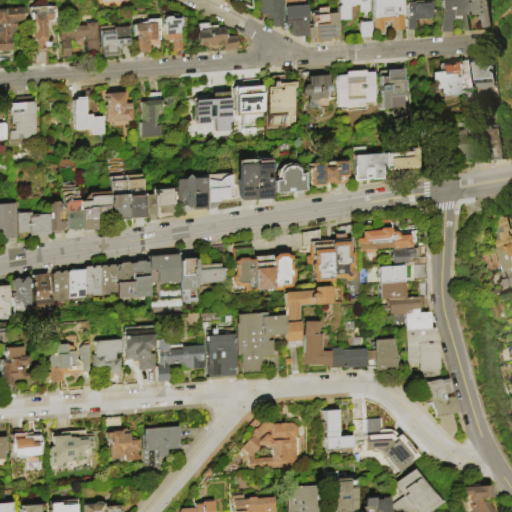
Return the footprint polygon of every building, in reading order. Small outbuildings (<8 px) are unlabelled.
[(230,0),(248,0),(249,9),(230,0)] [(280,0),(282,26),(271,27),(271,19),(265,19),(265,15),(259,16),(259,13),(257,13),(256,0),(280,0)] [(307,36),(292,37),(292,36),(289,36),(288,31),(287,31),(284,31),(284,26),(282,26),(282,25),(281,6),(283,6),(282,0),(302,0),(303,5),(305,5),(307,36)] [(369,0),(370,12),(358,13),(358,5),(353,6),(353,7),(350,7),(350,20),(340,21),(338,21),(338,7),(340,6),(339,3),(337,3),(336,0),(369,0)] [(401,0),(403,30),(390,31),(390,22),(382,22),(383,32),(372,32),(370,0),(401,0)] [(465,0),(466,25),(457,26),(457,22),(448,23),(449,32),(438,33),(437,11),(438,11),(438,0),(465,0)] [(475,16),(476,31),(469,32),(468,16),(473,16),(472,4),(473,4),(473,0),(497,0),(499,27),(490,28),(490,15),(481,15),(481,16),(478,16),(475,16)] [(404,3),(411,2),(411,4),(412,4),(429,3),(430,19),(413,20),(414,30),(406,30),(404,3)] [(307,28),(310,28),(310,25),(312,25),(311,16),(317,15),(317,9),(326,8),(327,14),(335,13),(335,23),(337,23),(338,38),(328,38),(328,41),(315,42),(315,39),(307,39),(307,28)] [(0,51),(0,9),(21,9),(22,22),(12,22),(13,35),(9,36),(10,51),(0,51)] [(33,65),(30,15),(31,15),(31,10),(50,9),(51,22),(44,22),(46,64),(33,65)] [(147,52),(144,52),(144,53),(132,54),(132,43),(131,43),(131,26),(129,26),(128,15),(143,15),(144,20),(155,20),(156,40),(147,40),(147,52)] [(160,41),(160,34),(158,34),(157,29),(159,28),(159,27),(158,27),(158,24),(159,24),(159,20),(159,18),(161,17),(167,17),(167,19),(168,19),(176,19),(177,27),(175,27),(175,34),(176,34),(176,38),(177,38),(178,49),(177,49),(177,51),(170,51),(170,50),(169,50),(169,43),(168,43),(166,42),(166,40),(160,41)] [(59,27),(83,26),(83,24),(84,23),(84,22),(93,21),(93,23),(94,23),(96,57),(84,57),(83,38),(68,39),(70,60),(61,60),(59,27)] [(358,23),(370,22),(371,37),(359,38),(358,23)] [(196,46),(196,31),(195,31),(195,24),(206,24),(206,26),(214,26),(215,29),(221,28),(221,30),(225,30),(226,31),(226,34),(225,35),(225,37),(235,37),(236,50),(222,51),(222,45),(196,46)] [(98,47),(98,31),(97,31),(97,27),(115,26),(115,27),(125,27),(126,46),(119,47),(119,51),(116,51),(116,57),(100,57),(100,47),(98,47)] [(477,88),(470,88),(469,87),(466,89),(461,89),(459,87),(459,83),(463,82),(463,81),(463,80),(462,80),(462,74),(457,75),(456,63),(458,62),(463,61),(467,64),(469,61),(475,60),(477,88)] [(478,62),(496,61),(498,62),(499,66),(495,70),(499,73),(500,87),(493,87),(493,89),(485,95),(481,94),(480,79),(479,79),(478,62)] [(453,64),(455,93),(439,94),(437,94),(436,88),(432,88),(431,82),(428,82),(427,72),(437,71),(437,69),(435,69),(434,63),(443,63),(443,64),(446,64),(446,62),(451,62),(451,64),(453,64)] [(299,70),(307,70),(307,73),(311,73),(311,77),(329,76),(329,84),(332,84),(332,92),(330,92),(330,98),(319,99),(319,107),(310,108),(310,101),(309,101),(309,97),(305,97),(302,94),(302,89),(303,88),(300,88),(299,70)] [(380,72),(402,70),(403,79),(406,79),(407,91),(399,92),(400,96),(390,97),(390,98),(381,99),(380,85),(379,86),(378,82),(380,82),(380,72)] [(377,102),(358,103),(357,92),(348,93),(349,106),(345,106),(345,111),(337,111),(337,106),(338,106),(336,78),(347,77),(349,76),(349,75),(365,74),(365,75),(370,74),(371,78),(375,77),(377,102)] [(296,126),(288,127),(288,128),(270,129),(268,96),(270,95),(270,90),(272,90),(272,79),(278,79),(279,91),(282,91),(281,86),(293,86),(296,126)] [(236,82),(250,81),(250,85),(259,85),(259,90),(261,90),(261,94),(259,94),(260,106),(246,106),(246,108),(237,109),(236,82)] [(231,110),(216,111),(216,108),(207,108),(207,102),(201,102),(200,86),(209,86),(209,84),(229,82),(229,86),(232,86),(232,93),(230,93),(231,110)] [(105,105),(106,105),(105,94),(124,93),(125,104),(131,104),(131,108),(132,108),(133,122),(106,123),(105,105)] [(140,103),(149,102),(148,94),(160,93),(160,101),(161,101),(161,105),(162,105),(163,108),(161,108),(162,111),(157,112),(158,126),(160,126),(161,137),(141,139),(140,123),(142,123),(140,103)] [(224,97),(207,99),(207,96),(189,98),(193,135),(228,131),(224,97)] [(37,138),(10,140),(10,132),(11,132),(11,124),(12,124),(11,116),(9,116),(9,104),(17,104),(17,98),(33,97),(34,108),(38,108),(38,113),(35,113),(37,138)] [(75,131),(73,101),(85,100),(86,115),(93,114),(93,118),(103,117),(104,135),(92,136),(91,130),(75,131)] [(451,171),(450,161),(452,161),(450,134),(453,134),(453,131),(460,130),(460,125),(474,124),(477,167),(451,171)] [(490,129),(504,128),(506,159),(492,160),(490,129)] [(353,181),(352,167),(353,167),(352,161),(350,161),(350,154),(353,154),(353,149),(365,148),(365,154),(366,154),(367,155),(379,154),(380,167),(381,167),(382,179),(370,180),(370,179),(364,180),(365,180),(353,181)] [(383,154),(410,152),(410,149),(414,149),(416,168),(385,170),(383,154)] [(478,154),(490,153),(490,164),(479,166),(478,154)] [(255,165),(256,165),(256,160),(270,159),(272,200),(257,201),(255,165)] [(257,201),(240,202),(237,162),(253,161),(254,166),(255,165),(257,201)] [(308,164),(322,163),(322,168),(331,168),(330,162),(345,161),(346,184),(332,185),(332,182),(331,182),(331,184),(325,184),(325,183),(324,183),(324,186),(310,187),(308,164)] [(274,195),(273,179),(275,179),(275,176),(276,171),(280,167),(287,164),(293,165),(299,170),(300,174),(303,174),(304,192),(274,195)] [(208,203),(206,176),(231,174),(231,176),(232,176),(234,199),(219,200),(220,203),(208,203)] [(145,219),(128,220),(125,176),(142,175),(145,219)] [(128,220),(113,221),(111,202),(110,192),(109,178),(125,176),(128,220)] [(208,209),(193,211),(192,207),(190,210),(186,207),(177,208),(175,181),(176,181),(176,179),(185,178),(187,176),(189,178),(204,177),(204,179),(206,179),(208,209)] [(79,202),(79,211),(81,229),(78,229),(78,230),(69,231),(69,230),(65,230),(64,222),(62,190),(63,190),(63,186),(76,186),(76,189),(78,189),(79,202)] [(144,196),(152,195),(151,188),(172,187),(173,188),(174,196),(173,196),(174,214),(161,215),(160,209),(159,210),(158,207),(156,207),(157,215),(146,216),(144,196)] [(110,207),(108,207),(109,220),(96,221),(97,231),(82,232),(81,211),(79,211),(79,202),(80,202),(88,194),(110,192),(111,202),(110,202),(110,207)] [(65,230),(65,232),(59,232),(57,234),(52,234),(51,233),(49,233),(48,215),(47,205),(50,205),(49,203),(56,202),(60,206),(60,210),(56,214),(57,222),(64,222),(65,230)] [(16,238),(2,239),(2,230),(0,230),(0,203),(14,203),(16,238)] [(49,233),(49,235),(28,237),(28,233),(17,234),(15,214),(28,213),(29,218),(35,218),(35,216),(48,215),(49,233)] [(511,245),(500,249),(498,244),(505,219),(511,218),(511,221),(511,245)] [(357,255),(356,240),(361,239),(361,232),(378,231),(378,230),(378,220),(388,220),(388,221),(392,221),(392,229),(393,230),(395,230),(397,231),(398,232),(399,234),(415,233),(416,247),(409,247),(409,249),(391,250),(391,249),(374,250),(374,254),(357,255)] [(330,242),(334,241),(333,234),(338,233),(338,228),(351,225),(353,251),(351,251),(351,254),(352,253),(353,268),(349,268),(349,270),(353,273),(354,277),(350,282),(345,282),(342,279),(333,280),(330,242)] [(333,280),(333,283),(314,284),(313,275),(310,273),(310,267),(306,267),(306,257),(308,256),(307,248),(304,248),(302,233),(319,231),(320,242),(330,242),(333,280)] [(252,243),(253,257),(255,292),(245,293),(244,287),(235,288),(235,285),(232,284),(232,277),(234,275),(232,249),(233,249),(233,245),(252,243)] [(511,270),(505,272),(502,273),(499,262),(500,262),(496,250),(500,249),(511,245),(511,270)] [(390,251),(416,249),(417,258),(425,257),(426,265),(414,265),(403,266),(391,267),(390,251)] [(148,257),(179,254),(181,282),(180,282),(180,283),(158,285),(158,273),(156,274),(156,271),(149,271),(148,257)] [(271,256),(275,256),(276,254),(284,254),(285,255),(290,254),(291,268),(294,270),(294,278),(292,280),(293,287),(284,288),(284,291),(273,292),(273,290),(271,256)] [(180,258),(195,256),(199,308),(184,309),(180,258)] [(253,257),(271,256),(273,290),(255,292),(253,257)] [(131,264),(134,264),(136,262),(143,262),(144,264),(148,263),(150,297),(134,298),(131,264)] [(116,293),(115,267),(115,266),(119,265),(120,264),(127,263),(128,265),(131,264),(134,298),(118,300),(118,293),(116,293)] [(196,266),(220,264),(221,269),(222,269),(222,270),(225,270),(226,282),(198,284),(196,266)] [(426,265),(427,280),(415,280),(414,265),(426,265)] [(100,296),(98,268),(100,268),(100,267),(105,267),(105,268),(108,268),(108,266),(114,266),(115,267),(116,293),(110,294),(110,295),(100,296)] [(391,267),(403,266),(404,282),(402,283),(379,284),(378,284),(377,267),(391,267)] [(83,271),(83,270),(85,270),(84,268),(91,267),(91,269),(94,269),(93,267),(98,267),(98,268),(100,296),(93,297),(93,295),(85,296),(83,271)] [(68,273),(67,272),(69,272),(69,269),(82,268),(82,271),(83,271),(85,296),(85,298),(69,299),(68,273)] [(511,270),(511,288),(510,289),(510,287),(503,289),(501,281),(507,280),(505,272),(511,270)] [(52,275),(53,275),(53,272),(67,271),(67,274),(68,273),(69,299),(70,301),(54,302),(52,275)] [(34,310),(33,287),(32,288),(31,283),(32,283),(32,275),(38,274),(39,276),(42,275),(43,274),(47,274),(47,278),(46,279),(46,286),(48,286),(49,297),(47,297),(47,299),(51,299),(52,314),(41,315),(41,309),(34,310)] [(19,316),(14,316),(13,302),(14,301),(12,299),(12,294),(13,292),(12,291),(11,281),(13,279),(16,279),(18,281),(18,284),(19,284),(24,278),(29,281),(29,290),(28,291),(29,292),(31,311),(28,311),(19,316)] [(379,284),(402,283),(403,299),(387,300),(380,300),(379,284)] [(0,287),(8,287),(9,319),(0,319),(0,287)] [(282,324),(286,323),(285,308),(283,308),(282,293),(310,291),(310,288),(326,287),(326,288),(330,288),(331,305),(297,307),(299,348),(284,349),(284,343),(283,343),(282,335),(282,324)] [(148,309),(179,308),(178,289),(156,290),(156,300),(148,300),(148,309)] [(403,299),(418,297),(420,313),(404,315),(388,316),(387,300),(403,299)] [(420,313),(428,313),(429,330),(406,332),(404,315),(420,313)] [(233,324),(234,324),(234,316),(263,314),(263,317),(281,316),(282,324),(282,335),(265,336),(265,342),(270,342),(271,357),(260,358),(261,375),(242,376),(240,356),(235,356),(233,324)] [(300,322),(315,322),(315,335),(320,335),(320,352),(328,352),(329,366),(301,366),(301,337),(300,337),(300,322)] [(406,332),(429,330),(434,329),(436,342),(437,342),(439,371),(437,371),(438,377),(422,379),(421,372),(419,372),(419,365),(409,366),(407,345),(406,332)] [(123,352),(122,337),(152,335),(153,349),(148,350),(148,355),(153,355),(154,370),(138,371),(137,362),(132,363),(132,360),(124,360),(123,352)] [(204,337),(232,335),(234,377),(208,379),(208,371),(206,371),(204,337)] [(155,340),(167,339),(167,350),(180,349),(180,347),(201,346),(203,370),(182,371),(182,364),(168,365),(169,382),(156,383),(155,367),(157,367),(155,340)] [(365,352),(373,351),(372,340),(392,339),(396,356),(398,356),(398,371),(394,371),(375,372),(374,369),(366,369),(365,352)] [(90,356),(93,356),(93,343),(119,341),(120,354),(114,355),(114,360),(119,360),(120,374),(107,375),(107,368),(106,368),(106,370),(91,371),(90,356)] [(49,383),(49,378),(47,379),(47,374),(48,373),(48,371),(47,371),(47,358),(47,356),(49,356),(49,346),(65,345),(66,352),(72,352),(74,354),(75,361),(79,364),(80,374),(61,375),(62,382),(49,383)] [(89,372),(82,372),(81,360),(78,358),(78,349),(80,346),(88,346),(89,372)] [(0,360),(4,360),(4,349),(21,348),(22,357),(27,357),(27,367),(23,367),(24,374),(27,374),(28,380),(12,381),(13,386),(2,387),(0,360)] [(342,368),(329,369),(329,366),(328,352),(328,349),(341,348),(342,351),(365,350),(365,368),(342,370),(342,368)] [(447,379),(457,413),(445,416),(444,414),(435,417),(433,409),(432,410),(430,403),(424,405),(423,400),(421,400),(417,385),(438,379),(438,382),(447,379)] [(363,433),(379,433),(379,403),(363,403),(363,433)] [(324,439),(322,412),(325,412),(325,410),(333,409),(333,411),(336,411),(338,433),(337,433),(337,438),(351,437),(352,449),(325,451),(324,439)] [(442,435),(454,433),(449,413),(437,416),(442,435)] [(104,418),(119,417),(120,429),(124,429),(124,430),(126,430),(127,438),(133,438),(135,440),(137,440),(138,456),(140,455),(140,460),(125,461),(124,453),(121,453),(121,458),(108,459),(107,439),(103,439),(103,433),(105,433),(104,418)] [(363,418),(364,439),(361,440),(362,446),(365,449),(371,448),(377,450),(395,472),(415,452),(395,429),(392,433),(389,429),(386,428),(381,428),(376,428),(375,417),(363,418)] [(240,449),(252,434),(251,431),(253,429),(256,429),(264,419),(272,425),(279,425),(279,424),(282,424),(282,425),(290,424),(295,428),(295,437),(300,440),(301,462),(296,462),(296,468),(268,470),(268,467),(264,468),(264,469),(249,470),(249,456),(240,449)] [(140,430),(175,427),(177,448),(165,449),(166,457),(158,457),(159,470),(142,467),(140,435),(140,430)] [(11,431),(23,430),(24,436),(29,436),(28,432),(40,431),(40,435),(40,438),(36,438),(37,443),(38,443),(38,447),(37,447),(38,456),(13,457),(13,453),(10,454),(9,445),(12,445),(11,431)] [(50,433),(83,431),(83,435),(91,434),(92,449),(85,449),(85,451),(83,451),(83,450),(80,451),(81,456),(86,456),(86,460),(65,462),(66,469),(55,469),(55,466),(48,467),(48,464),(47,464),(46,458),(48,457),(47,449),(47,448),(48,447),(51,447),(50,433)] [(393,485),(412,470),(441,504),(436,508),(437,510),(434,511),(396,511),(392,507),(403,497),(393,485)] [(329,511),(328,483),(331,483),(333,481),(348,480),(349,481),(354,481),(356,511),(329,511)] [(286,511),(285,489),(317,486),(319,511),(286,511)] [(463,489),(470,488),(472,486),(477,486),(478,487),(489,486),(490,499),(485,500),(493,511),(472,511),(471,496),(464,497),(463,489)] [(362,511),(362,508),(364,508),(364,500),(374,499),(374,501),(380,501),(380,497),(387,496),(390,498),(391,511),(362,511)] [(255,500),(271,499),(271,511),(232,511),(232,501),(245,500),(247,499),(254,498),(255,500)] [(46,511),(46,503),(75,501),(75,511),(46,511)] [(178,511),(178,510),(193,509),(192,504),(201,503),(201,502),(210,501),(210,503),(212,502),(212,511),(178,511)] [(0,511),(0,503),(10,503),(10,511),(0,511)] [(81,511),(81,506),(91,505),(93,503),(98,503),(100,504),(102,504),(102,508),(118,506),(118,511),(81,511)]
